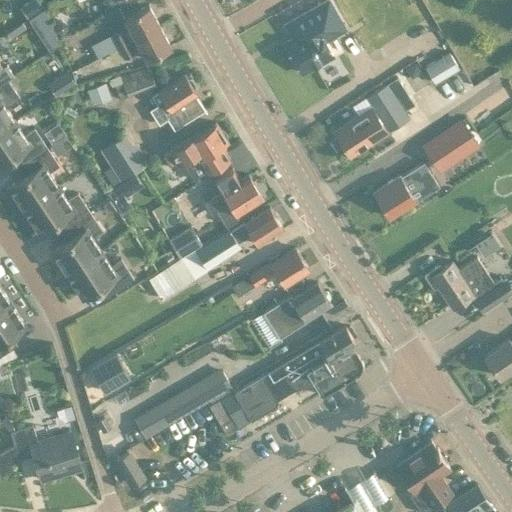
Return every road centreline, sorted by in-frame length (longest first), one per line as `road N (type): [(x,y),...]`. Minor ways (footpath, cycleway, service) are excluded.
road 1 (tertiary): [(426,371),(198,0)]
road 2 (residential): [(0,223),(56,312),(115,511)]
road 3 (unclassified): [(184,511),(426,371)]
road 4 (unknown): [(369,282),(261,353),(204,355),(129,394)]
road 5 (tertiary): [(511,491),(426,371)]
road 6 (unknown): [(177,511),(157,454),(211,422)]
